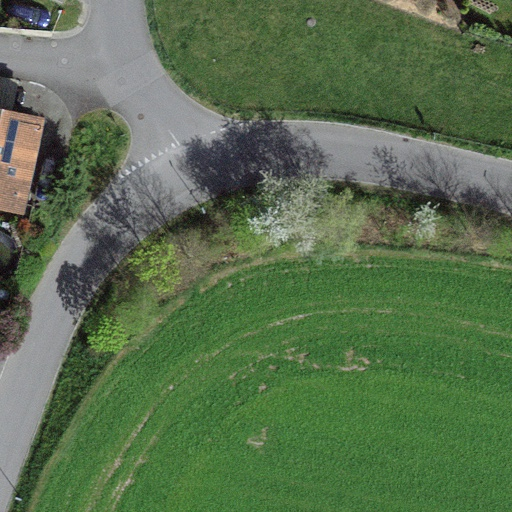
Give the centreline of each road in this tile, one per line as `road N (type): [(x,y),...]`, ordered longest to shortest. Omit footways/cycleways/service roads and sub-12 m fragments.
road 1 (unclassified): [(0,449),(68,281),(120,217),(194,170)]
road 2 (unclassified): [(194,170),(258,153),(348,155),(511,188)]
road 3 (residential): [(113,0),(131,67),(194,170)]
